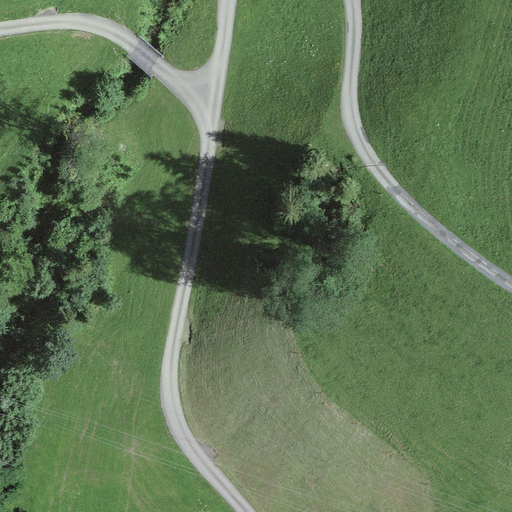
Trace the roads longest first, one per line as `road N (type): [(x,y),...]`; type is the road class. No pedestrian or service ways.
road 1 (track): [(242,511),(190,450),(173,417),(168,379),(226,0)]
road 2 (track): [(352,0),(350,107),(367,149),(386,179),(511,283)]
road 3 (track): [(206,99),(119,35),(85,27),(0,36)]
